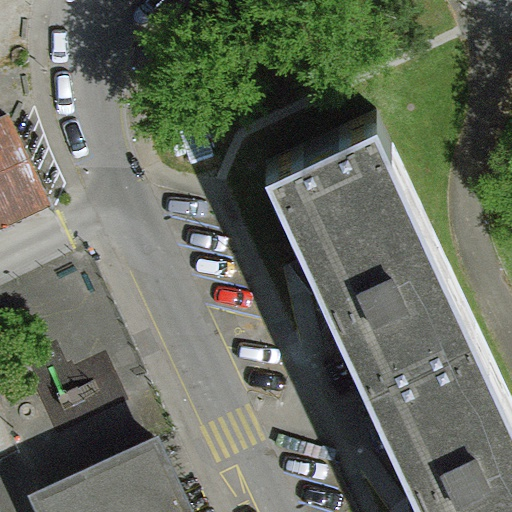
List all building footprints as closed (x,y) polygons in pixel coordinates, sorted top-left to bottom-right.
[(246,90),(186,102),(191,127),(251,115),(246,90)] [(11,119),(0,123),(0,222),(49,201),(11,119)] [(373,407),(477,321),(382,146),(275,196),(373,407)] [(511,511),(511,395),(477,321),(373,407),(420,511),(511,511)] [(51,511),(190,511),(159,441),(43,493),(51,511)]
